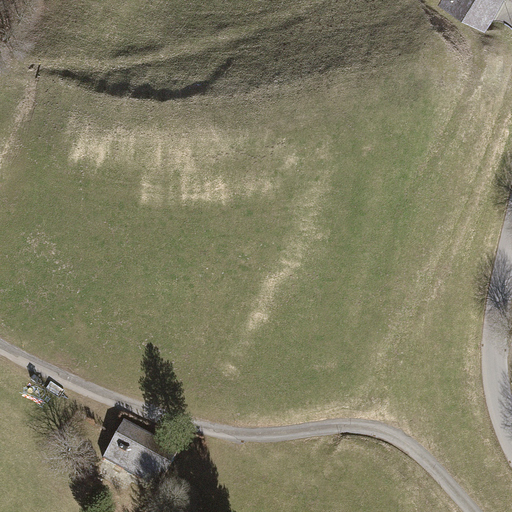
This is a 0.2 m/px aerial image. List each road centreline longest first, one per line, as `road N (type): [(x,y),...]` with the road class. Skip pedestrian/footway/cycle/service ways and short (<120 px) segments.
road 1 (unclassified): [(472,511),(418,451),(383,431),(349,424),(219,431),(113,399),(0,347)]
road 2 (tertiary): [(511,243),(495,357),(511,435)]
